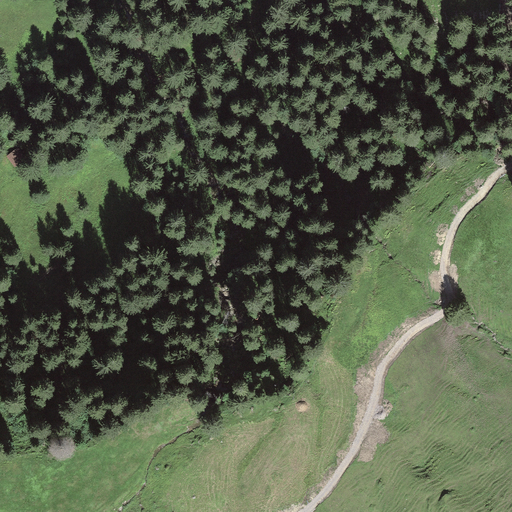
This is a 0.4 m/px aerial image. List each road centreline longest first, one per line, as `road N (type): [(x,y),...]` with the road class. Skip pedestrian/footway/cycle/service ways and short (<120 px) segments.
road 1 (track): [(303,511),(351,450),(371,378),(403,336),(446,306),(442,259),(452,224),(511,166)]
road 2 (track): [(188,114),(194,54),(225,61),(252,52),(259,0)]
